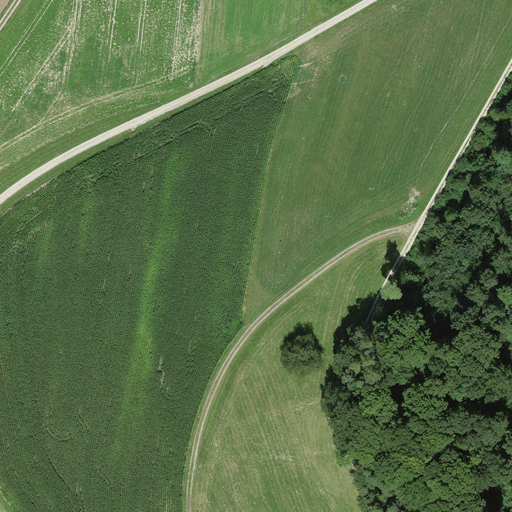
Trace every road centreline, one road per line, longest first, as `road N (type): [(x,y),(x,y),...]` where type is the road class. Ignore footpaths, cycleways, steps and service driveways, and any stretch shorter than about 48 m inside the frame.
road 1 (track): [(366,511),(341,440),(345,380),(376,304),(511,62)]
road 2 (track): [(368,0),(238,76),(77,147),(0,201)]
